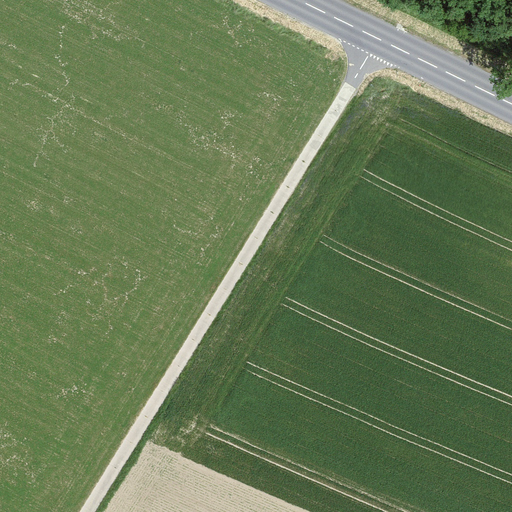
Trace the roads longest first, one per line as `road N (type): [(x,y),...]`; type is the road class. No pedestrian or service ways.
road 1 (track): [(378,41),(89,511)]
road 2 (secondary): [(294,0),(511,105)]
